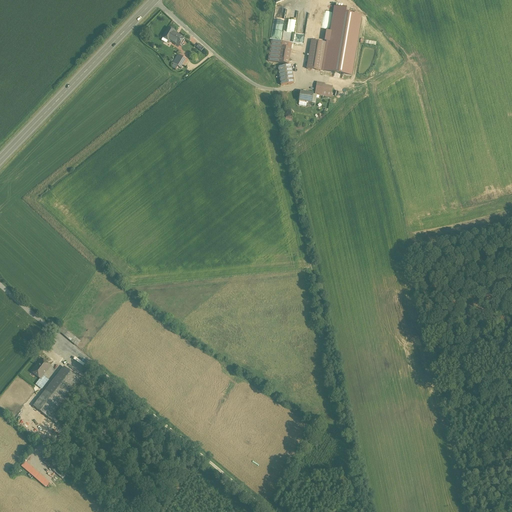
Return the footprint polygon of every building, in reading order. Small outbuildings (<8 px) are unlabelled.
[(351,77),(361,16),(345,14),(346,9),(334,7),(328,37),(327,37),(326,43),(322,72),(351,77)] [(321,28),(319,28),(317,28),(316,29),(314,30),(313,32),(313,34),(313,36),(314,37),(316,39),(318,39),(319,40),(321,39),(323,38),(324,37),(325,35),(325,33),(324,31),(323,29),(321,28)] [(185,39),(168,29),(162,40),(169,44),(170,42),(180,48),(185,39)] [(288,44),(271,41),(267,62),(288,65),(291,49),(287,48),(288,44)] [(326,43),(311,41),(306,70),(322,72),(326,43)] [(189,61),(180,56),(175,65),(184,70),(189,61)] [(291,66),(278,67),(280,86),(293,84),(291,66)] [(324,84),(316,83),(314,95),(331,98),(332,87),(324,86),(324,84)] [(313,94),(300,92),(298,102),(311,104),(313,94)] [(80,342),(59,325),(55,329),(76,347),(80,342)] [(53,366),(42,357),(31,372),(41,380),(36,386),(42,391),(50,382),(44,377),(53,366)] [(85,366),(74,358),(70,364),(81,372),(85,366)] [(86,386),(64,369),(33,407),(55,424),(86,386)] [(69,475),(49,458),(44,464),(64,480),(69,475)] [(51,484),(27,464),(23,468),(47,488),(51,484)]
